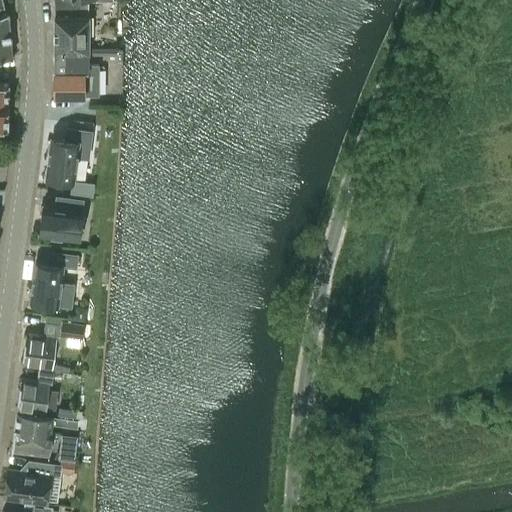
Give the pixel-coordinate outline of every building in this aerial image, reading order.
[(54,0),(55,50),(88,50),(88,0),(54,0)] [(0,57),(13,57),(11,13),(0,13),(0,57)] [(88,64),(88,50),(55,50),(54,94),(99,94),(100,64),(88,64)] [(0,127),(8,128),(10,84),(0,83),(0,127)] [(93,131),(67,128),(65,140),(53,138),(47,178),(73,181),(74,182),(74,180),(77,157),(89,159),(93,131)] [(73,181),(72,192),(92,195),(94,183),(74,180),(74,182),(73,181)] [(84,200),(57,196),(56,208),(44,207),(40,233),(80,239),(84,212),(82,212),(84,200)] [(78,255),(50,251),(49,263),(36,262),(34,279),(33,279),(32,289),(33,289),(31,301),(71,307),(74,284),(61,282),(63,266),(77,268),(78,255)] [(74,318),(85,319),(86,309),(76,307),(74,318)] [(27,333),(22,362),(51,367),(52,362),(56,337),(65,339),(66,334),(83,336),(85,323),(62,320),(61,324),(46,321),(44,335),(27,333)] [(52,362),(51,367),(51,368),(70,371),(71,365),(52,362)] [(37,381),(21,378),(16,407),(45,412),(49,383),(52,384),(54,370),(39,368),(37,381)] [(62,417),(75,419),(77,409),(60,406),(59,417),(62,417)] [(33,430),(50,432),(52,416),(16,412),(14,433),(33,436),(33,430)] [(77,426),(78,419),(75,419),(62,417),(61,424),(77,426)] [(48,454),(50,432),(33,430),(33,436),(14,433),(12,450),(48,454)] [(62,434),(61,441),(77,443),(78,436),(62,434)] [(62,470),(62,463),(22,457),(20,470),(9,468),(5,497),(38,502),(38,501),(48,503),(49,499),(58,501),(62,470)] [(62,463),(62,470),(74,472),(76,461),(75,461),(63,460),(62,463)] [(13,511),(2,511),(51,511),(52,509),(53,506),(30,503),(29,511),(13,511)]
